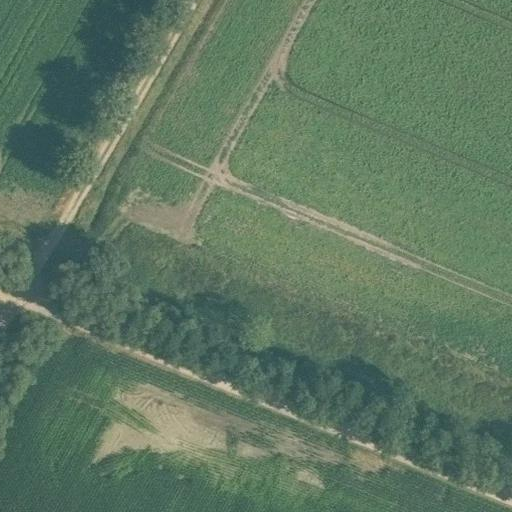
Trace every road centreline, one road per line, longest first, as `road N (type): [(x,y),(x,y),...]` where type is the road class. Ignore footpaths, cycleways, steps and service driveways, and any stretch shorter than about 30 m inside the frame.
road 1 (track): [(511,497),(0,289)]
road 2 (track): [(189,0),(0,333)]
